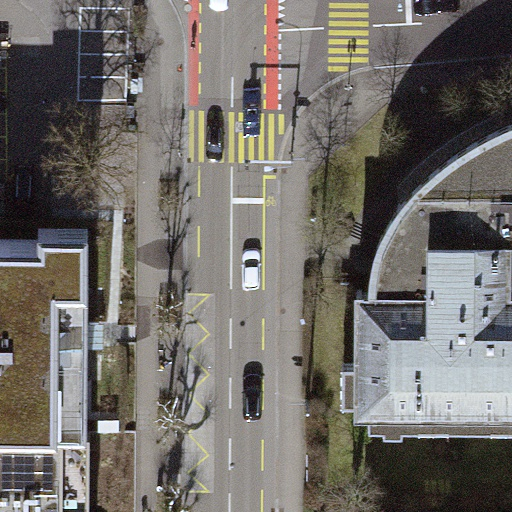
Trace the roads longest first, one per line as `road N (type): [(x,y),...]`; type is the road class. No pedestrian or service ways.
road 1 (secondary): [(237,29),(234,511)]
road 2 (residential): [(511,15),(237,29)]
